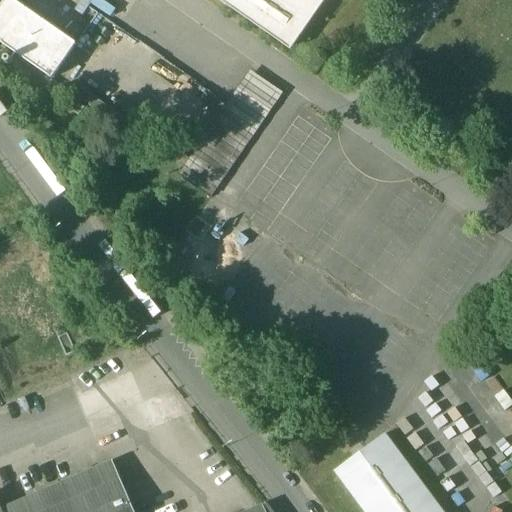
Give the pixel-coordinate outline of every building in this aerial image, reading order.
[(75,45),(11,0),(4,0),(0,6),(0,43),(50,79),(75,45)] [(325,0),(217,0),(290,50),(325,0)] [(250,71),(179,174),(212,197),(283,94),(250,71)] [(130,348),(138,341),(129,330),(121,336),(130,348)] [(442,511),(385,434),(333,472),(363,511),(442,511)] [(133,511),(111,462),(2,510),(2,511),(133,511)]
